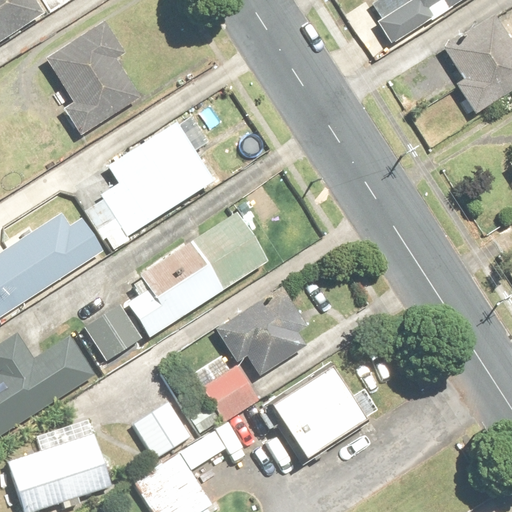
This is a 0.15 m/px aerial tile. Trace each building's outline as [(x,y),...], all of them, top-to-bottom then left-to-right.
[(0,0),(0,43),(41,18),(29,0),(0,0)] [(466,0),(384,0),(372,9),(380,21),(376,23),(393,49),(466,0)] [(496,20),(445,52),(463,82),(454,87),(474,118),(511,94),(511,44),(496,20)] [(61,108),(77,136),(146,96),(119,50),(105,26),(45,61),(69,103),(61,108)] [(82,209),(110,251),(214,183),(176,125),(108,169),(118,185),(82,209)] [(73,224),(67,215),(0,259),(0,323),(103,254),(80,219),(73,224)] [(125,302),(148,340),(265,268),(233,215),(134,275),(144,291),(125,302)] [(210,433),(225,456),(259,435),(244,411),(260,400),(250,384),(304,350),(294,334),(307,325),(283,287),(211,332),(222,350),(185,373),(219,427),(210,433)] [(76,332),(102,375),(151,345),(148,340),(125,302),(76,332)] [(0,437),(102,375),(76,332),(34,358),(22,338),(0,351),(0,437)] [(368,422),(334,367),(268,409),(303,463),(368,422)] [(167,405),(135,425),(158,461),(189,441),(167,405)] [(38,511),(106,490),(89,437),(9,463),(24,511),(38,511)] [(178,454),(132,482),(150,511),(207,511),(212,510),(178,454)]
